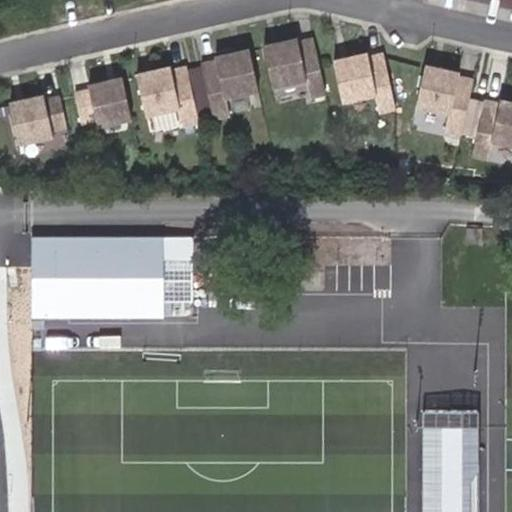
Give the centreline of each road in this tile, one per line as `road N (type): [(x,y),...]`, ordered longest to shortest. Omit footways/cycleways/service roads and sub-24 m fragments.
road 1 (residential): [(0,57),(245,0)]
road 2 (residential): [(342,0),(511,35)]
